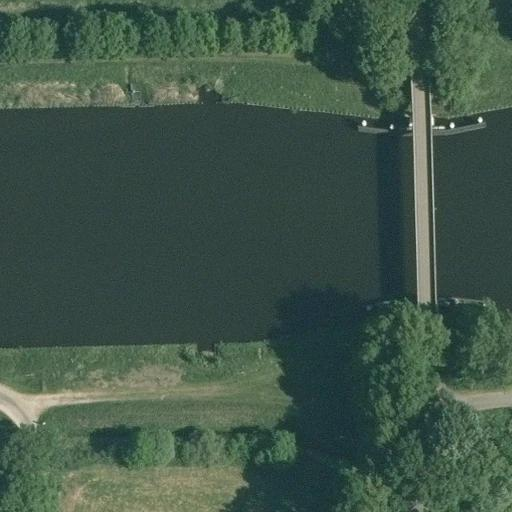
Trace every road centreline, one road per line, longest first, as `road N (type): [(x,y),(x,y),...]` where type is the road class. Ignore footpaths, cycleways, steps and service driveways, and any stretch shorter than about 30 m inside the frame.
road 1 (unclassified): [(428,398),(416,0)]
road 2 (track): [(0,68),(314,54),(350,35),(358,0)]
road 3 (unclassified): [(43,511),(39,440),(20,408),(0,396)]
